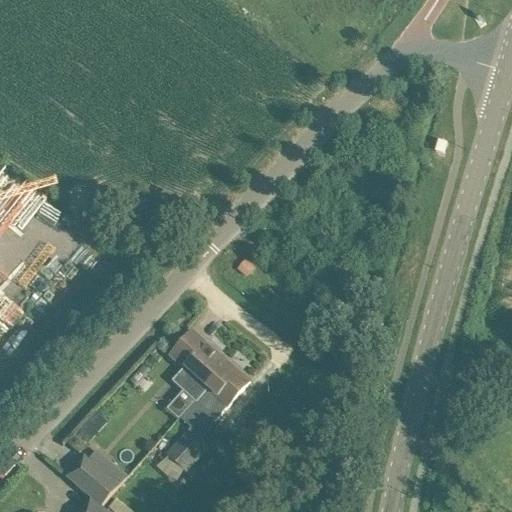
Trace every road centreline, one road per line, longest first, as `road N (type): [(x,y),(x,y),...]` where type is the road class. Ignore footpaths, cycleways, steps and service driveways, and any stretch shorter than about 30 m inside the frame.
road 1 (unclassified): [(0,469),(407,40),(508,68)]
road 2 (unclassified): [(389,511),(420,372),(508,68)]
